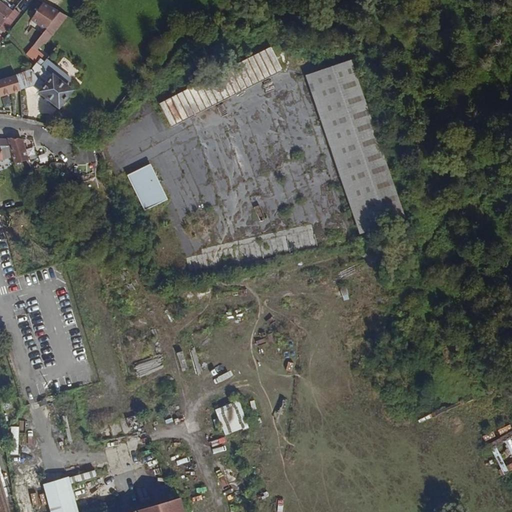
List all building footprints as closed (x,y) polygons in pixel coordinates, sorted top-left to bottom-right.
[(0,2),(0,25),(1,27),(12,12),(0,2)] [(46,29),(60,12),(44,3),(32,18),(46,29)] [(1,27),(0,27),(6,32),(20,14),(15,9),(12,12),(1,27)] [(37,64),(42,68),(45,63),(44,63),(48,58),(38,51),(43,44),(46,44),(68,16),(60,12),(46,29),(39,39),(35,43),(29,51),(26,56),(37,64)] [(29,51),(35,43),(31,40),(28,45),(29,46),(27,49),(29,51)] [(170,129),(281,74),(270,51),(159,107),(170,129)] [(53,77),(42,68),(37,64),(31,71),(14,76),(19,92),(21,91),(32,87),(40,94),(53,77)] [(401,221),(348,64),(304,79),(358,236),(401,221)] [(57,73),(53,77),(40,94),(59,109),(72,91),(65,86),(69,82),(57,73)] [(0,80),(0,97),(12,94),(19,92),(14,76),(0,80)] [(0,161),(13,158),(8,140),(0,139),(0,161)] [(28,162),(22,141),(8,140),(13,158),(15,165),(28,162)] [(31,172),(28,162),(15,165),(14,166),(17,176),(31,172)] [(168,199),(151,165),(129,176),(145,210),(168,199)] [(215,409),(225,436),(249,427),(239,400),(215,409)] [(502,472),(511,466),(511,435),(489,447),(502,472)] [(182,511),(179,501),(141,511),(182,511)]
